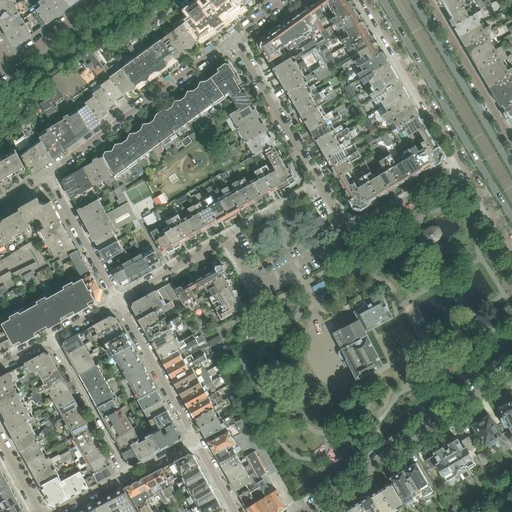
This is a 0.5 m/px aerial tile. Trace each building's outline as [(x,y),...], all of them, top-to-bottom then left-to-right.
[(16,5),(13,0),(0,0),(0,20),(4,28),(22,18),(20,14),(21,14),(20,13),(24,11),(19,3),(16,5)] [(70,6),(66,0),(41,0),(34,6),(47,23),(70,6)] [(211,0),(206,4),(208,6),(222,25),(227,21),(227,19),(226,18),(230,15),(219,0),(211,0)] [(219,0),(230,15),(234,12),(235,13),(239,12),(241,8),(241,7),(235,0),(219,0)] [(303,11),(300,14),(311,33),(314,31),(317,35),(321,32),(318,27),(315,22),(318,20),(319,20),(315,12),(320,9),(323,7),(322,5),(318,0),(311,5),(310,4),(307,5),(307,6),(305,8),(304,7),(302,9),(303,11)] [(318,0),(322,5),(323,7),(327,15),(333,11),(351,0),(318,0)] [(335,16),(330,19),(333,25),(356,11),(354,7),(356,6),(352,0),(351,0),(333,11),(335,16)] [(439,0),(438,1),(441,6),(444,6),(448,12),(468,0),(439,0)] [(456,25),(475,14),(469,2),(471,1),(470,0),(468,0),(448,12),(452,18),(451,19),(450,21),(452,25),(455,25),(454,25),(455,25),(456,25)] [(199,4),(194,8),(197,13),(210,30),(214,27),(215,28),(217,29),(222,25),(208,6),(206,4),(201,7),(199,4)] [(47,23),(34,6),(29,10),(31,13),(42,27),(47,23)] [(251,11),(247,6),(245,7),(243,9),(247,15),(249,13),(251,11)] [(190,15),(186,18),(187,21),(200,38),(205,38),(207,34),(206,33),(210,30),(197,13),(194,8),(188,12),(190,15)] [(320,9),(315,12),(319,20),(324,17),(322,13),(323,13),(320,9)] [(356,11),(333,25),(339,35),(345,32),(365,20),(361,14),(359,15),(356,11)] [(456,31),(456,32),(458,35),(460,35),(461,36),(481,24),(478,18),(483,15),(480,11),(475,14),(456,25),(458,28),(458,29),(457,29),(456,31)] [(152,12),(146,16),(151,24),(157,20),(155,17),(152,12)] [(292,20),(286,24),(296,40),(298,44),(301,42),(306,39),(305,36),(311,33),(300,14),(299,12),(295,14),(293,15),(291,18),(292,20)] [(22,18),(4,28),(13,45),(17,45),(32,34),(28,28),(31,26),(29,23),(26,24),(23,18),(22,18)] [(345,32),(339,35),(342,40),(346,46),(369,32),(366,28),(368,27),(365,20),(345,32)] [(187,21),(174,30),(187,47),(187,48),(192,47),(193,43),(200,38),(187,21)] [(149,31),(143,23),(136,28),(142,36),(149,31)] [(280,25),(275,28),(286,46),(289,44),(292,48),(299,44),(298,44),(296,40),(286,24),(282,27),(280,25)] [(467,46),(468,45),(492,31),(489,26),(484,29),(481,24),(461,36),(460,38),(462,42),(465,42),(466,41),(468,45),(467,46)] [(126,35),(134,30),(130,25),(123,30),(123,31),(126,35)] [(257,44),(257,45),(258,47),(258,48),(261,53),(263,51),(263,52),(264,52),(269,61),(281,54),(279,50),(286,46),(275,28),(270,32),(271,35),(270,36),(268,37),(266,38),(264,36),(259,39),(260,40),(257,42),(257,44)] [(174,30),(162,40),(174,57),(179,57),(180,53),(180,52),(187,47),(174,30)] [(326,30),(321,32),(325,39),(327,43),(332,40),(326,30)] [(473,57),(494,44),(491,40),(496,37),(492,31),(468,45),(470,49),(469,49),(469,50),(468,52),(470,56),(472,56),(473,57)] [(369,32),(346,46),(349,51),(354,48),(357,53),(377,41),(373,35),(371,36),(369,32)] [(325,39),(317,44),(318,45),(320,47),(325,44),(327,43),(325,39)] [(162,40),(149,49),(163,68),(166,66),(168,63),(167,62),(174,57),(162,40)] [(357,53),(340,63),(346,73),(355,68),(359,66),(380,53),(378,49),(381,48),(377,41),(357,53)] [(308,44),(303,47),(305,50),(306,52),(312,49),(308,44)] [(480,66),(504,52),(501,46),(496,49),(494,44),(473,57),(472,59),(474,63),(477,62),(477,63),(477,62),(478,62),(480,66),(479,66),(480,66)] [(136,51),(131,45),(128,48),(133,54),(136,51)] [(273,68),(277,75),(278,75),(281,80),(324,55),(324,54),(320,47),(318,45),(312,49),(306,52),(305,50),(303,51),(293,57),(292,55),(291,56),(285,60),(273,68)] [(149,49),(136,58),(148,75),(155,70),(156,72),(160,70),(163,68),(149,49)] [(90,50),(81,56),(82,58),(98,80),(113,101),(117,99),(118,101),(124,97),(123,94),(107,74),(102,67),(91,51),(90,50)] [(359,66),(355,68),(361,78),(387,63),(384,59),(386,58),(387,57),(384,52),(383,51),(380,53),(359,66)] [(289,52),(282,56),(285,60),(291,56),(289,52)] [(504,52),(480,66),(482,70),(481,70),(480,73),(482,77),(482,76),(484,76),(485,77),(511,62),(511,61),(511,55),(508,58),(504,52)] [(281,54),(269,61),(273,68),(285,60),(282,56),(281,54)] [(331,54),(326,58),(331,67),(332,68),(337,65),(331,54)] [(324,55),(281,80),(282,81),(284,86),(288,93),(331,67),(326,58),(324,55)] [(81,56),(71,63),(73,65),(89,87),(105,110),(109,107),(110,110),(116,105),(113,101),(98,80),(82,58),(81,56)] [(149,76),(148,75),(136,58),(123,68),(135,85),(142,80),(143,80),(147,80),(149,76)] [(491,87),(492,87),(511,75),(511,64),(511,62),(485,77),(485,78),(484,79),(484,80),(486,83),(489,83),(490,83),(492,86),(491,87)] [(71,63),(62,70),(63,72),(79,93),(89,87),(73,65),(71,63)] [(387,63),(361,78),(368,88),(371,86),(395,72),(391,66),(389,67),(387,63)] [(123,68),(118,71),(115,67),(113,65),(109,68),(106,64),(105,64),(102,67),(107,74),(123,94),(129,89),(130,90),(134,89),(136,85),(135,85),(123,68)] [(214,77),(213,77),(225,94),(228,91),(232,97),(241,92),(232,77),(235,75),(229,65),(226,64),(219,69),(221,71),(214,77)] [(331,67),(288,93),(290,96),(291,97),(289,99),(292,103),(316,89),(313,84),(319,81),(331,74),(334,72),(332,68),(331,67)] [(62,70),(52,77),(53,78),(53,79),(59,87),(66,96),(69,101),(72,99),(79,93),(63,72),(62,70)] [(374,92),(371,94),(374,99),(399,84),(397,80),(398,79),(395,72),(371,86),(374,92)] [(497,98),(511,89),(511,75),(492,87),(495,90),(494,91),(494,90),(493,91),(494,91),(492,93),(494,97),(497,97),(497,98)] [(212,103),(225,94),(213,77),(206,83),(206,82),(201,82),(199,86),(200,87),(212,103)] [(48,89),(35,97),(52,127),(58,138),(65,149),(77,140),(72,131),(67,122),(66,121),(65,119),(65,118),(64,117),(56,103),(66,96),(59,87),(53,79),(53,78),(45,84),(48,89)] [(399,84),(374,99),(380,109),(407,93),(403,87),(401,88),(399,84)] [(350,98),(356,95),(350,85),(344,88),(350,98)] [(316,89),(292,103),(293,105),(294,107),(297,107),(298,110),(299,112),(334,91),(331,86),(319,93),(316,89)] [(89,87),(79,93),(98,118),(101,116),(103,118),(109,114),(105,110),(89,87)] [(199,113),(212,103),(200,87),(193,92),(193,91),(188,92),(187,96),(187,97),(199,113)] [(496,100),(498,104),(501,104),(502,104),(502,103),(504,107),(511,102),(511,89),(497,98),(496,100)] [(334,91),(299,112),(302,116),(301,118),(303,122),(306,126),(308,126),(311,130),(346,109),(343,104),(325,115),(323,111),(320,106),(337,96),(334,91)] [(241,92),(232,97),(232,98),(233,99),(234,102),(237,106),(239,110),(248,104),(251,102),(245,93),(243,95),(241,92)] [(79,93),(72,99),(78,110),(79,112),(90,131),(101,122),(98,118),(79,93)] [(380,109),(375,112),(381,123),(386,120),(411,104),(409,100),(411,99),(407,93),(380,109)] [(351,99),(356,109),(361,106),(356,96),(351,99)] [(186,122),(199,113),(187,97),(180,102),(180,101),(175,101),(174,105),(174,106),(186,122)] [(506,111),(503,113),(509,123),(511,121),(511,102),(504,107),(506,111)] [(20,104),(11,110),(14,115),(12,115),(24,136),(42,166),(52,158),(40,138),(38,135),(20,104)] [(231,115),(230,115),(232,119),(238,129),(257,118),(259,116),(255,110),(253,111),(248,104),(239,110),(231,115)] [(411,104),(386,120),(389,125),(393,123),(396,128),(417,114),(419,113),(415,107),(414,108),(411,104)] [(174,133),(186,122),(174,106),(167,111),(167,110),(163,111),(160,113),(174,133)] [(237,106),(228,111),(231,115),(239,110),(237,106)] [(367,117),(361,106),(356,109),(362,119),(367,117)] [(227,109),(220,113),(224,120),(230,115),(231,115),(228,111),(227,109)] [(346,109),(311,130),(313,135),(312,137),(313,139),(314,141),(334,129),(331,125),(349,114),(346,109)] [(68,115),(64,117),(65,118),(65,119),(66,121),(67,122),(72,131),(77,140),(90,131),(79,112),(78,110),(68,115)] [(148,124),(161,142),(164,146),(168,143),(172,140),(169,136),(174,133),(160,113),(157,115),(155,119),(156,120),(149,125),(148,124)] [(392,130),(394,134),(395,136),(401,133),(404,138),(409,134),(415,131),(419,129),(424,126),(424,125),(425,123),(423,119),(423,120),(421,119),(420,119),(417,114),(396,128),(392,130)] [(207,115),(203,118),(207,123),(211,129),(217,125),(211,117),(209,119),(207,115)] [(374,127),(367,117),(362,120),(363,120),(365,124),(365,125),(366,125),(369,130),(374,127)] [(257,118),(238,129),(244,138),(246,142),(247,142),(265,131),(267,130),(263,123),(261,125),(258,120),(257,118)] [(135,134),(148,151),(161,142),(148,124),(144,124),(142,128),(143,129),(136,134),(135,134)] [(334,130),(315,141),(317,145),(320,145),(322,149),(349,132),(346,128),(344,130),(341,125),(334,130)] [(375,126),(369,130),(372,135),(378,132),(375,126)] [(424,126),(419,129),(422,134),(425,140),(421,142),(425,148),(435,165),(444,160),(443,159),(444,156),(445,156),(436,142),(434,141),(424,126)] [(47,130),(38,135),(40,138),(52,158),(65,149),(58,138),(52,127),(47,130)] [(354,130),(322,149),(325,154),(323,156),(325,158),(327,158),(328,159),(353,144),(350,139),(358,135),(354,130)] [(265,131),(247,142),(255,156),(266,150),(273,146),(276,144),(272,137),(269,139),(265,131)] [(415,131),(409,134),(413,140),(418,137),(415,131)] [(194,132),(190,135),(194,141),(198,138),(194,132)] [(370,133),(365,137),(369,143),(374,140),(370,133)] [(130,139),(125,142),(138,159),(148,151),(135,134),(131,134),(129,138),(130,139)] [(409,134),(404,138),(408,145),(414,142),(413,140),(409,134)] [(32,173),(42,166),(24,136),(14,143),(32,173)] [(188,137),(181,142),(185,147),(192,142),(188,137)] [(353,144),(328,159),(332,166),(357,151),(363,147),(369,143),(365,137),(353,144)] [(404,138),(397,142),(401,149),(404,153),(399,155),(411,176),(412,176),(414,177),(418,175),(417,175),(418,173),(420,171),(423,170),(408,145),(404,138)] [(116,145),(115,149),(127,167),(138,159),(125,142),(121,145),(121,144),(116,145)] [(414,142),(408,145),(423,170),(425,168),(427,167),(428,167),(429,168),(434,165),(435,165),(425,148),(419,151),(414,142)] [(168,143),(164,146),(172,157),(179,152),(175,147),(172,149),(168,143)] [(275,166),(286,187),(292,184),(292,183),(295,182),(296,179),(294,176),(295,176),(291,169),(290,169),(289,167),(287,166),(286,167),(280,157),(281,156),(282,155),(279,150),(277,150),(276,151),(273,146),(266,150),(275,166)] [(363,147),(357,151),(360,157),(361,157),(367,154),(363,147)] [(6,155),(15,170),(17,174),(26,169),(15,149),(6,155)] [(115,176),(127,167),(115,149),(111,152),(110,152),(106,152),(104,156),(105,157),(115,176)] [(235,149),(230,152),(234,158),(239,155),(235,149)] [(388,149),(382,153),(386,158),(391,155),(388,149)] [(357,151),(332,166),(335,170),(334,171),(334,173),(336,176),(337,176),(338,177),(338,176),(338,177),(345,173),(348,171),(354,168),(351,162),(360,157),(357,151)] [(382,166),(377,169),(380,175),(389,190),(390,189),(390,190),(392,190),(395,188),(396,186),(398,185),(400,183),(391,168),(386,158),(382,153),(379,155),(380,161),(380,162),(382,166)] [(17,174),(15,170),(6,155),(0,157),(0,165),(7,178),(8,179),(17,174)] [(391,155),(386,158),(391,168),(400,183),(403,182),(405,180),(405,181),(407,181),(411,179),(410,179),(411,177),(411,176),(399,155),(394,158),(392,155),(391,155)] [(254,156),(243,162),(245,167),(257,161),(254,156)] [(103,181),(109,177),(112,183),(117,180),(115,176),(105,157),(99,160),(97,159),(94,160),(94,163),(93,163),(103,181)] [(365,161),(359,165),(363,172),(378,196),(380,195),(383,194),(385,194),(385,195),(388,192),(389,191),(388,190),(389,190),(380,175),(375,178),(369,168),(365,161)] [(91,165),(83,169),(93,187),(96,184),(99,189),(103,186),(101,182),(103,181),(93,163),(91,165)] [(265,165),(260,168),(273,191),(278,188),(279,189),(280,190),(286,187),(275,166),(268,170),(265,165)] [(257,176),(252,179),(263,199),(269,196),(269,194),(270,194),(269,193),(273,191),(260,168),(254,171),(257,176)] [(74,174),(73,175),(83,192),(93,187),(83,169),(74,174)] [(227,171),(222,174),(224,179),(230,176),(227,171)] [(363,172),(358,175),(363,185),(358,188),(368,205),(373,202),(373,201),(373,200),(373,199),(375,198),(378,196),(363,172)] [(345,173),(338,177),(348,193),(347,193),(348,193),(347,195),(352,203),(355,209),(356,209),(358,210),(359,210),(364,207),(367,205),(368,205),(358,188),(354,183),(351,184),(348,179),(345,173)] [(72,198),(83,192),(73,175),(64,179),(63,183),(72,198)] [(244,177),(238,180),(251,204),(256,201),(258,202),(263,199),(252,179),(246,182),(244,177)] [(235,188),(230,191),(240,209),(241,210),(243,211),(247,208),(247,207),(247,206),(251,204),(238,180),(233,183),(235,188)] [(241,210),(240,209),(230,191),(227,186),(221,190),(224,194),(219,197),(230,218),(236,215),(236,213),(241,210)] [(116,189),(113,190),(119,199),(116,201),(120,207),(128,202),(123,192),(120,187),(116,189)] [(194,195),(190,197),(195,205),(207,228),(212,225),(212,226),(214,227),(219,225),(219,223),(218,221),(208,203),(205,198),(202,192),(195,196),(194,195)] [(211,195),(205,198),(208,203),(218,221),(223,219),(223,220),(225,221),(230,218),(219,197),(214,200),(211,195)] [(37,197),(19,208),(20,210),(20,211),(25,220),(27,219),(29,224),(33,221),(32,220),(37,217),(40,218),(43,223),(41,223),(44,228),(45,227),(46,228),(59,221),(60,220),(61,220),(50,201),(45,204),(44,203),(42,202),(40,203),(37,197)] [(78,210),(87,205),(89,204),(86,198),(75,204),(78,210)] [(87,225),(106,215),(98,199),(93,202),(89,204),(87,205),(78,210),(87,225)] [(95,240),(112,230),(133,221),(137,219),(128,202),(120,207),(106,215),(87,225),(95,240)] [(192,213),(186,216),(197,236),(203,233),(203,231),(202,231),(207,228),(195,205),(189,208),(192,213)] [(173,209),(169,211),(172,217),(185,240),(190,238),(190,239),(192,239),(197,236),(186,216),(181,219),(176,210),(174,211),(173,209)] [(20,210),(2,220),(2,221),(3,220),(14,239),(32,229),(29,224),(27,219),(25,220),(20,211),(20,210)] [(172,217),(162,223),(166,230),(176,248),(181,246),(181,244),(180,243),(185,240),(172,217)] [(137,219),(133,221),(136,230),(141,227),(137,219)] [(44,228),(40,230),(50,248),(69,238),(70,238),(60,220),(59,221),(46,228),(45,227),(44,228)] [(0,222),(0,248),(14,241),(3,221),(0,222)] [(157,228),(151,232),(164,255),(169,252),(171,254),(175,252),(175,249),(176,248),(166,230),(160,233),(157,228)] [(427,232),(427,233),(431,239),(432,241),(435,239),(437,238),(440,233),(437,229),(432,228),(430,230),(427,231),(427,232)] [(101,250),(118,241),(112,230),(95,240),(101,250)] [(70,238),(69,238),(50,248),(55,258),(75,247),(70,238)] [(33,241),(29,243),(32,248),(31,249),(32,251),(37,248),(33,241)] [(118,241),(101,250),(106,260),(110,258),(115,255),(122,251),(123,250),(118,241)] [(138,256),(143,253),(137,243),(132,245),(138,256)] [(143,253),(152,270),(162,265),(153,248),(152,248),(149,243),(140,248),(143,253)] [(122,251),(128,261),(133,259),(127,248),(123,250),(122,251)] [(99,288),(78,250),(69,255),(75,264),(82,278),(94,299),(96,302),(96,301),(99,288)] [(133,259),(142,276),(152,270),(143,253),(138,256),(133,259)] [(122,264),(132,281),(142,276),(133,259),(128,261),(122,264)] [(56,262),(51,264),(54,270),(59,267),(56,262)] [(132,281),(122,264),(112,270),(120,284),(125,285),(132,281)] [(198,289),(204,286),(225,274),(223,270),(224,270),(224,268),(223,265),(220,264),(217,266),(216,268),(216,269),(208,273),(208,272),(206,272),(203,274),(202,275),(203,276),(195,280),(193,279),(190,281),(189,283),(190,283),(188,284),(191,289),(197,287),(198,289)] [(225,274),(204,286),(208,292),(212,289),(215,294),(232,285),(231,284),(232,284),(232,282),(230,279),(229,279),(228,279),(226,276),(225,274)] [(73,281),(69,284),(77,299),(82,309),(89,305),(87,302),(94,299),(82,278),(74,283),(73,281)] [(180,296),(175,289),(172,282),(135,303),(133,307),(133,308),(140,319),(172,301),(180,296)] [(65,288),(56,293),(68,313),(74,310),(76,313),(82,309),(77,299),(69,284),(64,286),(65,288)] [(194,309),(200,306),(191,289),(188,284),(182,287),(181,286),(175,289),(180,296),(186,307),(191,304),(194,309)] [(234,290),(232,285),(215,294),(210,297),(213,302),(218,299),(221,304),(237,296),(237,295),(238,295),(238,293),(236,290),(235,289),(234,290)] [(46,296),(42,299),(50,314),(56,324),(62,320),(61,317),(68,313),(56,293),(47,298),(46,296)] [(221,304),(215,308),(222,318),(240,308),(240,309),(242,310),(245,308),(245,306),(244,303),(242,303),(241,303),(237,296),(221,304)] [(393,318),(382,297),(380,298),(354,312),(359,320),(366,332),(375,327),(393,318)] [(39,303),(30,308),(41,328),(47,325),(49,328),(56,324),(50,314),(42,299),(38,301),(39,303)] [(140,319),(145,329),(163,319),(160,314),(174,305),(172,301),(140,319)] [(20,311),(15,314),(23,329),(29,339),(35,335),(34,332),(41,328),(30,308),(21,313),(20,311)] [(12,318),(2,323),(10,339),(13,344),(20,340),(22,343),(29,339),(23,329),(15,314),(11,316),(12,318)] [(111,316),(88,329),(92,337),(98,334),(119,323),(116,318),(111,316)] [(145,329),(151,339),(181,322),(178,317),(167,323),(164,318),(163,319),(145,329)] [(334,333),(337,340),(342,349),(340,349),(339,351),(338,353),(339,355),(340,358),(342,359),(344,360),(346,360),(346,359),(357,379),(383,365),(366,332),(359,320),(334,333)] [(181,322),(151,339),(156,348),(175,338),(172,333),(183,326),(181,322)] [(119,323),(98,334),(100,337),(103,335),(107,342),(124,332),(119,323)] [(213,330),(211,326),(204,330),(200,332),(202,336),(203,336),(213,330)] [(105,353),(102,354),(105,359),(112,355),(131,344),(124,332),(107,342),(110,348),(107,350),(109,353),(107,355),(105,353)] [(63,346),(67,354),(84,344),(79,334),(64,342),(63,346)] [(175,338),(156,348),(162,358),(196,339),(193,335),(178,343),(175,338)] [(211,347),(222,341),(222,340),(220,335),(208,342),(211,347)] [(198,344),(205,340),(203,336),(202,336),(196,339),(198,344)] [(0,354),(15,346),(13,344),(10,339),(0,344),(0,354)] [(196,339),(162,358),(167,368),(186,357),(182,351),(185,350),(188,350),(198,344),(196,339)] [(67,354),(73,364),(90,355),(84,344),(67,354)] [(131,344),(112,355),(138,399),(156,390),(131,344)] [(28,374),(35,370),(52,360),(49,354),(45,352),(45,353),(20,367),(24,376),(28,374)] [(201,362),(207,359),(204,354),(195,360),(194,362),(190,364),(186,357),(167,368),(173,378),(201,362)] [(73,364),(79,374),(96,365),(90,355),(73,364)] [(207,359),(201,362),(203,365),(215,358),(213,355),(207,359)] [(58,370),(52,360),(35,370),(38,374),(40,373),(43,378),(58,370)] [(201,362),(173,378),(178,387),(201,374),(199,369),(204,366),(203,365),(201,362)] [(97,365),(96,365),(79,374),(97,408),(115,398),(97,365)] [(31,378),(38,374),(35,370),(28,374),(31,378)] [(63,379),(58,370),(43,378),(46,384),(43,385),(46,389),(63,379)] [(0,396),(18,387),(9,372),(0,377),(0,396)] [(22,384),(31,379),(31,378),(28,374),(24,376),(19,379),(22,384)] [(178,387),(184,397),(212,381),(210,377),(204,380),(201,374),(178,387)] [(63,379),(46,389),(48,394),(51,393),(53,398),(69,389),(63,379)] [(184,397),(189,407),(208,396),(205,390),(208,389),(210,389),(215,386),(212,381),(184,397)] [(18,387),(0,396),(0,409),(2,412),(3,412),(4,413),(25,401),(18,387)] [(32,392),(30,393),(32,397),(38,394),(35,387),(31,389),(32,392)] [(74,399),(69,389),(53,398),(57,404),(54,405),(56,409),(74,399)] [(156,390),(138,399),(138,400),(143,409),(162,399),(156,390)] [(189,407),(194,417),(223,401),(221,395),(216,398),(215,400),(214,400),(211,395),(208,396),(189,407)] [(97,408),(103,418),(121,408),(115,398),(97,408)] [(227,398),(223,401),(194,417),(200,427),(220,416),(218,411),(230,404),(229,402),(228,398),(227,398)] [(80,409),(74,399),(56,409),(58,413),(61,412),(64,418),(80,409)] [(167,409),(162,399),(143,409),(149,419),(167,409)] [(25,401),(4,413),(5,415),(3,415),(7,422),(7,424),(9,428),(34,416),(25,401)] [(509,403),(500,407),(502,411),(502,412),(505,416),(501,418),(505,427),(509,426),(511,432),(511,401),(510,402),(509,402),(509,403)] [(103,418),(109,427),(127,418),(121,408),(103,418)] [(80,409),(64,418),(67,424),(65,425),(67,429),(85,419),(80,409)] [(173,419),(167,409),(149,419),(155,430),(173,419)] [(51,419),(47,412),(43,415),(47,422),(51,419)] [(232,415),(222,420),(220,416),(200,427),(206,437),(236,422),(232,415)] [(9,428),(15,439),(37,428),(34,422),(36,420),(34,416),(9,428)] [(236,422),(206,437),(215,454),(226,448),(228,452),(237,447),(233,438),(235,437),(246,431),(254,428),(247,416),(236,422)] [(489,416),(487,416),(482,419),(481,421),(479,417),(472,421),(474,425),(473,425),(486,446),(498,439),(504,449),(511,444),(511,441),(507,432),(500,435),(489,416)] [(109,427),(114,437),(132,428),(127,418),(109,427)] [(55,424),(53,419),(46,423),(48,427),(55,424)] [(85,419),(67,429),(69,433),(71,431),(75,438),(91,429),(85,419)] [(155,430),(152,431),(161,449),(181,439),(182,435),(173,419),(155,430)] [(15,439),(21,450),(40,440),(45,437),(58,430),(55,424),(48,427),(39,432),(37,428),(15,439)] [(114,437),(120,448),(131,442),(138,438),(132,428),(114,437)] [(262,443),(254,428),(246,431),(257,451),(268,472),(275,468),(277,471),(268,455),(266,450),(262,443)] [(75,438),(74,438),(77,445),(76,446),(77,448),(96,438),(91,429),(75,438)] [(138,438),(131,442),(141,460),(161,449),(152,431),(147,434),(146,435),(147,437),(139,441),(138,439),(138,438)] [(246,431),(235,437),(249,464),(252,469),(254,473),(257,478),(255,479),(260,487),(262,491),(275,511),(279,511),(287,507),(276,489),(266,473),(268,472),(257,451),(246,431)] [(448,448),(462,473),(476,465),(473,458),(468,451),(475,447),(469,436),(459,442),(458,439),(449,444),(451,447),(448,448)] [(96,438),(77,448),(78,450),(80,449),(83,456),(101,447),(96,438)] [(46,451),(43,446),(40,440),(21,450),(27,461),(44,453),(46,451)] [(141,460),(131,442),(120,448),(129,463),(133,465),(133,464),(141,460)] [(101,447),(83,456),(87,463),(85,464),(86,466),(106,455),(101,447)] [(215,454),(220,463),(237,455),(238,454),(237,453),(236,453),(234,450),(229,453),(228,452),(226,448),(215,454)] [(462,473),(448,448),(444,450),(443,448),(434,453),(435,455),(426,460),(430,468),(438,464),(448,481),(462,473)] [(44,453),(27,461),(34,473),(50,464),(52,463),(61,458),(59,455),(50,459),(49,457),(46,458),(44,453)] [(61,458),(63,462),(73,456),(71,453),(61,458)] [(485,453),(480,456),(479,457),(484,465),(490,462),(485,453)] [(189,454),(162,468),(168,479),(169,481),(174,478),(172,475),(179,471),(181,474),(198,465),(199,465),(193,455),(189,454)] [(88,468),(80,472),(84,479),(111,464),(106,455),(86,466),(88,468)] [(220,463),(226,473),(242,464),(237,455),(220,463)] [(50,464),(34,473),(40,484),(57,475),(59,474),(56,468),(52,463),(50,464)] [(416,463),(403,470),(415,490),(418,495),(420,499),(433,491),(416,463)] [(111,464),(84,479),(89,488),(113,475),(115,471),(114,471),(111,464)] [(226,473),(231,482),(247,473),(246,472),(252,469),(249,464),(244,467),(242,464),(226,473)] [(185,481),(179,484),(181,488),(204,475),(199,465),(198,465),(181,474),(185,481)] [(0,511),(23,511),(0,467),(0,511)] [(153,473),(161,488),(163,491),(171,485),(169,481),(168,479),(162,468),(153,473)] [(403,470),(390,478),(402,498),(406,503),(418,495),(415,490),(403,470)] [(57,475),(40,484),(41,486),(42,489),(51,505),(49,505),(50,507),(54,508),(55,507),(54,506),(68,498),(69,498),(72,497),(73,497),(74,497),(75,497),(75,496),(75,495),(82,491),(83,492),(84,492),(85,492),(86,491),(86,490),(86,489),(89,488),(84,479),(80,472),(80,471),(74,474),(73,473),(60,480),(57,475)] [(153,473),(144,478),(150,489),(154,496),(159,493),(163,500),(176,493),(171,485),(163,491),(161,488),(153,473)] [(231,482),(236,491),(245,485),(255,479),(257,478),(254,473),(248,476),(247,473),(231,482)] [(204,475),(181,488),(183,492),(187,498),(192,495),(209,485),(204,475)] [(475,487),(469,475),(465,477),(471,489),(475,487)] [(136,482),(144,497),(145,500),(147,499),(147,500),(154,496),(150,489),(144,478),(136,482)] [(136,482),(125,488),(131,499),(138,511),(153,511),(152,510),(147,500),(147,499),(145,500),(144,497),(136,482)] [(380,489),(393,511),(404,505),(391,483),(388,482),(385,484),(385,485),(384,487),(381,489),(380,489)] [(192,495),(187,498),(192,508),(215,495),(210,485),(209,485),(192,495)] [(236,491),(243,502),(248,511),(261,511),(256,502),(250,493),(245,485),(236,491)] [(261,511),(275,511),(262,491),(260,487),(250,493),(256,502),(261,511)] [(124,488),(114,494),(121,508),(123,511),(133,511),(136,511),(124,488)] [(380,511),(391,511),(393,511),(380,489),(371,495),(380,511)] [(506,490),(500,494),(503,500),(510,496),(506,490)] [(114,494),(104,499),(111,511),(123,511),(121,508),(114,494)] [(221,505),(215,495),(192,508),(194,511),(209,511),(221,505)] [(360,501),(366,511),(380,511),(371,495),(367,497),(365,496),(361,498),(360,501)] [(111,511),(104,499),(94,504),(98,511),(111,511)] [(366,511),(360,501),(360,500),(359,499),(353,503),(353,504),(354,505),(350,507),(353,511),(366,511)]
